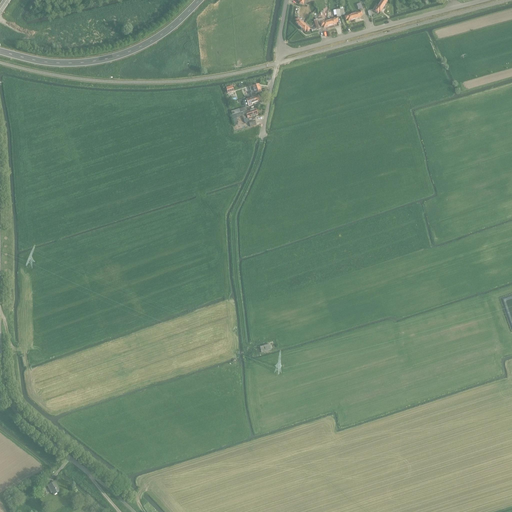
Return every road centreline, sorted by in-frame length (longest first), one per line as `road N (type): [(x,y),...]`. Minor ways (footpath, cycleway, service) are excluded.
road 1 (unclassified): [(134,511),(19,417),(0,359)]
road 2 (unclassified): [(299,49),(487,0)]
